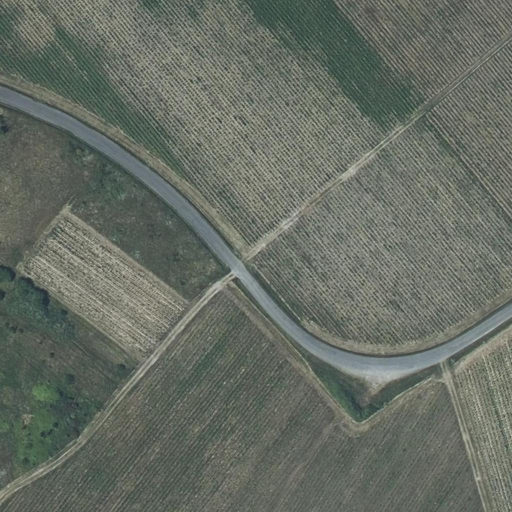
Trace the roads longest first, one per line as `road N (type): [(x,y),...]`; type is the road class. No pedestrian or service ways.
road 1 (unclassified): [(0,94),(70,127),(156,185),(318,353),(352,366),(420,365),(511,309)]
road 2 (track): [(511,31),(237,273)]
road 3 (track): [(0,494),(92,430),(219,283),(237,273)]
road 4 (track): [(442,355),(488,511)]
